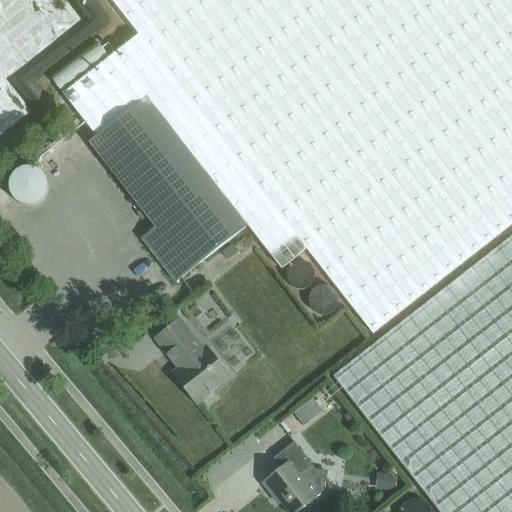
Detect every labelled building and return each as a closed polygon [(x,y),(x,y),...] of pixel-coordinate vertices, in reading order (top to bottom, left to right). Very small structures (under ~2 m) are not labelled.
[(511,0),(110,0),(138,35),(63,94),(96,136),(88,142),(155,227),(141,238),(175,282),(247,226),(280,268),(305,249),(372,334),(511,224),(511,0)] [(59,140),(74,128),(68,119),(53,131),(59,140)] [(46,180),(42,174),(36,170),(28,168),(21,170),(15,174),(11,180),(10,187),(11,195),(15,201),(21,205),(29,206),(36,205),(42,201),(46,195),(47,187),(46,180)] [(511,511),(511,235),(332,376),(431,502),(438,511),(511,511)] [(203,350),(179,320),(155,339),(179,368),(172,373),(196,404),(229,378),(206,347),(203,350)] [(297,511),(315,498),(323,492),(327,471),(315,469),(311,465),(294,442),(273,458),(281,469),(262,484),(273,497),(275,495),(287,511),(297,511)] [(395,490),(397,474),(377,472),(375,488),(395,490)]
